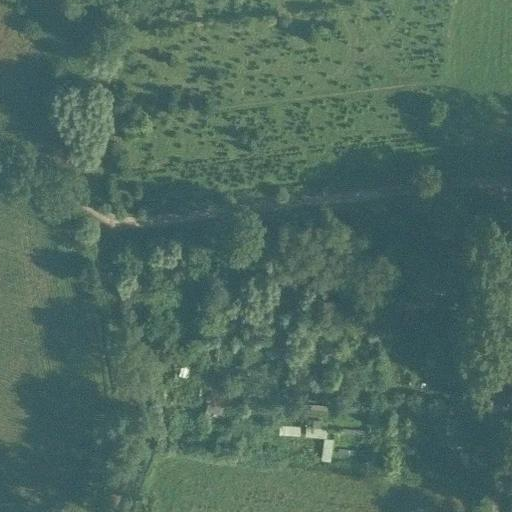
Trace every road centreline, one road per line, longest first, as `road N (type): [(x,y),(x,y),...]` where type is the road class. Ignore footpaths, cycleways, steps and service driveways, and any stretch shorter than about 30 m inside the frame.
road 1 (track): [(112,511),(132,434),(93,175),(125,0)]
road 2 (track): [(503,188),(454,184),(100,218),(0,169)]
road 3 (unclassified): [(502,511),(503,188),(511,185)]
